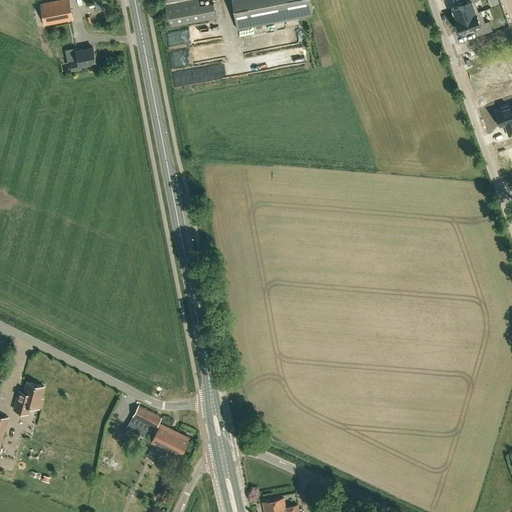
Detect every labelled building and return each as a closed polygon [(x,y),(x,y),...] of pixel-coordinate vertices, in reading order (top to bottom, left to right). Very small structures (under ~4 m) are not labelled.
[(68,0),(59,0),(41,4),(45,25),(73,19),(68,0)] [(200,5),(198,0),(164,0),(165,3),(170,26),(217,18),(214,3),(200,5)] [(238,29),(287,20),(312,15),(309,0),(258,0),(234,5),(238,29)] [(478,11),(474,0),(475,0),(465,0),(459,3),(459,5),(451,8),(456,19),(478,11)] [(478,11),(456,19),(460,31),(468,28),(469,31),(475,28),(477,35),(492,30),(489,20),(485,22),(480,10),(478,11)] [(340,17),(327,16),(326,37),(339,37),(340,17)] [(211,27),(172,34),(174,47),(213,40),(211,27)] [(70,61),(72,70),(81,68),(80,65),(96,62),(93,47),(76,51),(78,60),(70,61)] [(257,70),(297,64),(296,55),(256,60),(257,70)] [(505,123),(506,126),(509,135),(511,134),(511,105),(509,107),(508,105),(501,107),(501,109),(495,112),(500,125),(505,123)] [(19,390),(18,391),(14,409),(28,413),(30,405),(40,408),(42,399),(40,398),(44,386),(27,381),(25,391),(19,390)] [(149,424),(156,428),(162,417),(139,405),(127,427),(143,435),(149,424)] [(0,446),(8,418),(0,415),(0,446)] [(189,438),(170,429),(160,424),(152,441),(181,455),(189,438)] [(299,511),(298,504),(286,507),(284,497),(263,501),(264,511),(299,511)]
